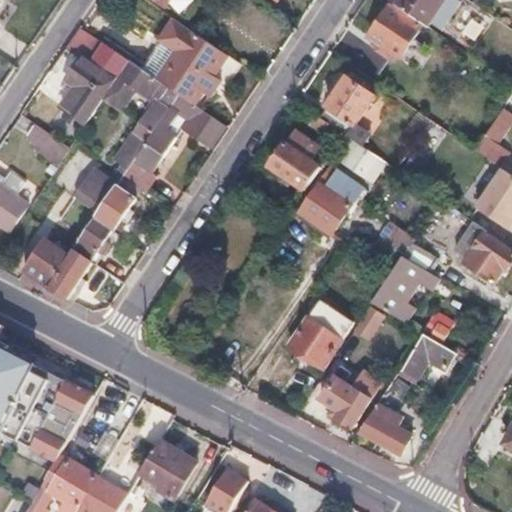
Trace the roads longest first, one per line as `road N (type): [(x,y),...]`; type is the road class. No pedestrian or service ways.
road 1 (residential): [(103,352),(340,0)]
road 2 (tertiary): [(103,352),(415,511)]
road 3 (residential): [(418,511),(511,348)]
road 4 (residential): [(79,0),(0,116)]
